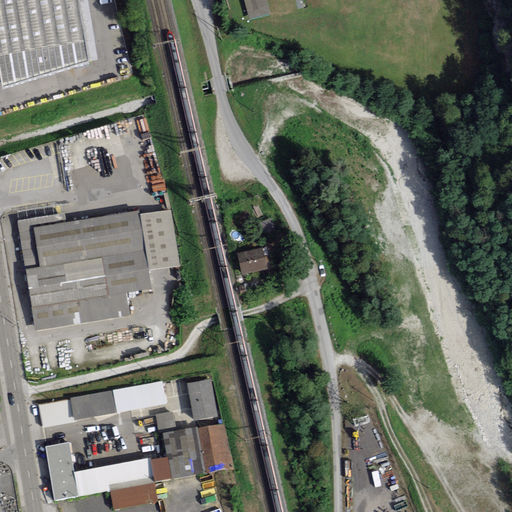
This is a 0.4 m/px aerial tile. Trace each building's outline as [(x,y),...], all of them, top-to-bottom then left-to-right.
[(78,0),(0,0),(0,72),(3,89),(89,64),(78,0)] [(244,0),(250,19),(269,14),(265,0),(244,0)] [(17,221),(35,331),(130,316),(126,294),(152,289),(149,271),(180,268),(171,211),(140,214),(139,211),(66,222),(65,214),(17,221)] [(237,254),(242,275),(267,269),(262,248),(237,254)] [(210,380),(187,384),(194,421),(217,417),(210,380)] [(39,405),(43,427),(166,404),(162,382),(39,405)] [(158,431),(176,427),(172,410),(154,414),(158,431)] [(224,423),(198,428),(206,473),(232,468),(224,423)] [(68,443),(46,447),(55,501),(109,491),(113,510),(158,502),(153,483),(202,474),(193,429),(163,433),(166,457),(151,460),(151,458),(73,473),(68,443)]
